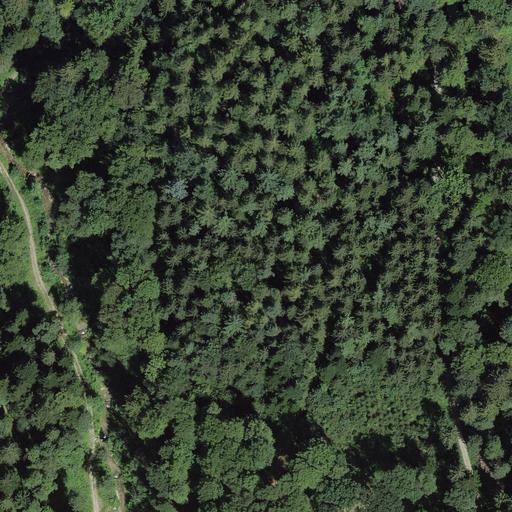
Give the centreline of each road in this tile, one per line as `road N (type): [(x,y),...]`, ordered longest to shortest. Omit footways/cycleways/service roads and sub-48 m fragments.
road 1 (track): [(186,0),(149,94),(166,334),(214,439),(205,511)]
road 2 (track): [(434,0),(442,366),(475,511)]
